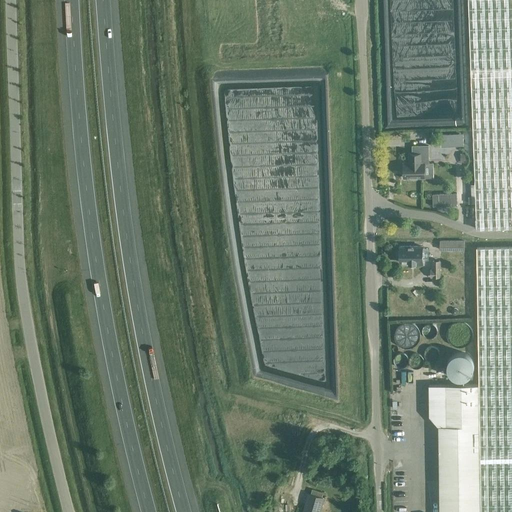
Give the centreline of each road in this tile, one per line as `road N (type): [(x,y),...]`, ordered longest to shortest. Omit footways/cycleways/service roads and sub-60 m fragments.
road 1 (motorway): [(182,511),(132,272),(103,0)]
road 2 (motorway): [(72,0),(98,275),(147,511)]
road 3 (unclassified): [(69,511),(23,299),(10,0)]
road 4 (unclassified): [(380,511),(362,0)]
road 5 (unknown): [(369,198),(475,233),(511,235)]
